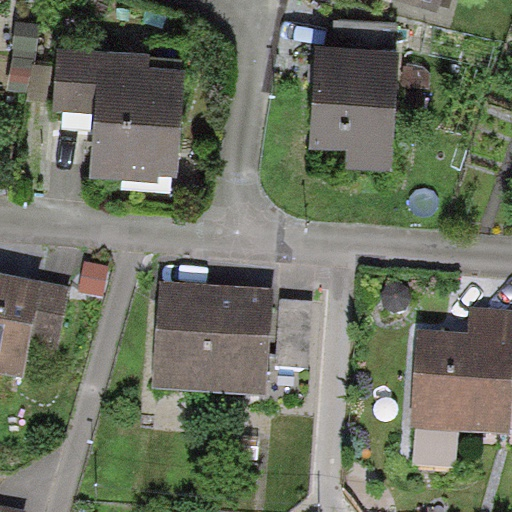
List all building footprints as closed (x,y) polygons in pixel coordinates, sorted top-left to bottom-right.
[(40,20),(17,18),(14,52),(36,54),(40,20)] [(396,163),(400,35),(317,32),(315,72),(313,135),(346,136),(345,161),(396,163)] [(149,43),(60,38),(56,111),(96,114),(93,166),(178,170),(184,59),(148,57),(149,43)] [(58,353),(70,290),(0,277),(0,374),(19,378),(24,347),(58,353)] [(273,295),(163,287),(156,391),(266,398),(273,295)] [(314,303),(282,302),(279,367),(310,369),(314,303)] [(511,391),(511,313),(471,310),(468,339),(422,335),(412,430),(507,439),(511,391)]
